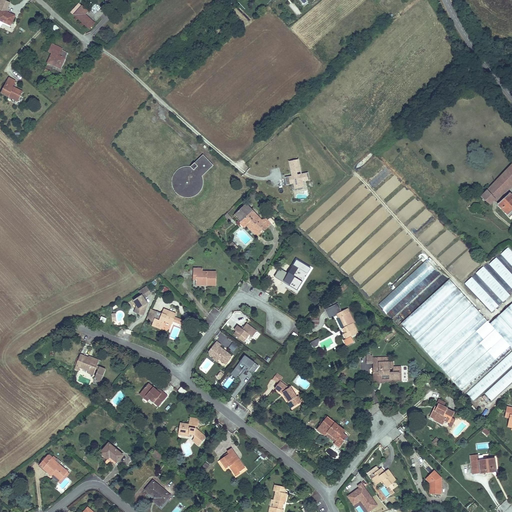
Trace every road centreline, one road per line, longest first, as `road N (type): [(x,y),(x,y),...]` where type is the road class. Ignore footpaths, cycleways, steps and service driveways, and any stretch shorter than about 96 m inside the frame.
road 1 (residential): [(38,0),(243,172),(270,179)]
road 2 (residential): [(179,373),(325,494)]
road 3 (residential): [(179,373),(237,300),(262,305),(279,326)]
